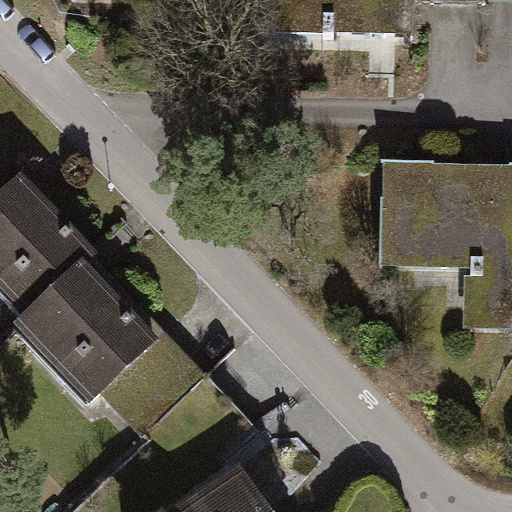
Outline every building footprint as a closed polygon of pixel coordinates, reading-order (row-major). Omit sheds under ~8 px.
[(412,0),(265,0),(265,34),(413,35),(412,0)] [(511,164),(382,163),(381,273),(464,274),(464,331),(511,331),(511,164)] [(89,249),(15,173),(0,187),(0,296),(19,316),(80,257),(89,249)] [(80,257),(19,316),(0,334),(0,339),(81,423),(98,406),(141,451),(207,387),(80,257)] [(268,511),(233,457),(145,511),(268,511)]
